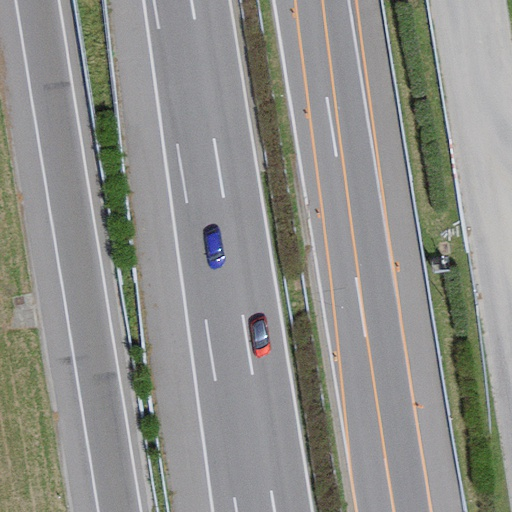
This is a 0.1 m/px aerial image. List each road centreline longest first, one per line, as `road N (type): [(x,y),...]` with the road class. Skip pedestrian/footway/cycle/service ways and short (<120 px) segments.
road 1 (motorway): [(393,511),(309,0)]
road 2 (motorway): [(32,0),(115,511)]
road 3 (motorway): [(185,0),(255,511)]
